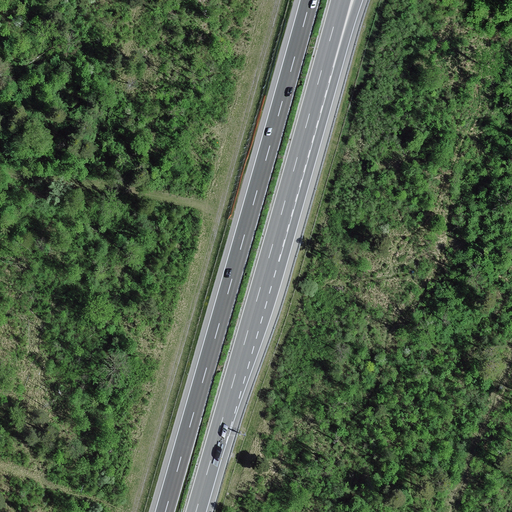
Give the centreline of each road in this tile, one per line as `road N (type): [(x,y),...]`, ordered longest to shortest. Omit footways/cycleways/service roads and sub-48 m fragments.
road 1 (motorway): [(310,0),(166,511)]
road 2 (track): [(134,511),(278,0)]
road 3 (motorway): [(197,511),(311,110)]
road 4 (motorway): [(311,110),(335,73),(358,0)]
